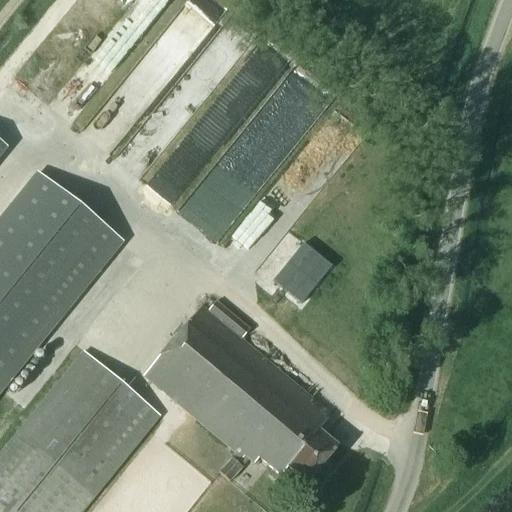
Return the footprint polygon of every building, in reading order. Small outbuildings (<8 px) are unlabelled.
[(152,182),(181,204),(292,62),(264,40),(257,49),(221,21),(226,14),(208,0),(190,0),(87,132),(96,138),(105,126),(107,127),(122,108),(131,114),(145,96),(156,104),(163,95),(198,122),(152,182)] [(0,392),(121,243),(37,175),(0,221),(0,392)] [(303,245),(272,282),(301,305),(331,268),(303,245)] [(202,308),(143,377),(236,455),(241,459),(244,456),(253,464),(257,459),(279,477),(286,469),(306,486),(337,448),(317,432),(326,421),(308,406),(312,400),(240,340),(249,330),(216,302),(208,313),(202,308)] [(162,315),(141,339),(151,347),(171,323),(162,315)] [(0,511),(84,511),(151,433),(162,420),(97,366),(83,354),(0,452),(0,511)] [(228,484),(240,470),(228,460),(216,474),(228,484)]
